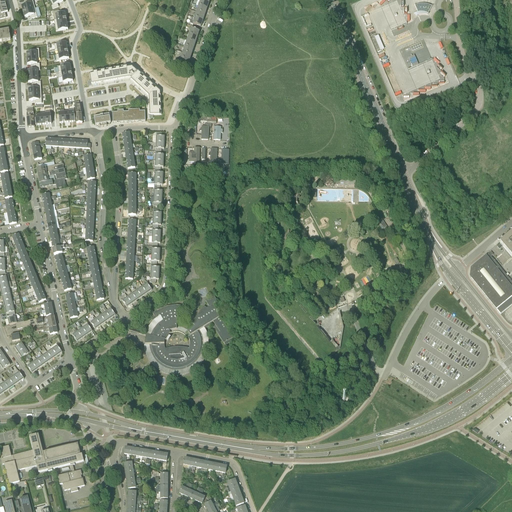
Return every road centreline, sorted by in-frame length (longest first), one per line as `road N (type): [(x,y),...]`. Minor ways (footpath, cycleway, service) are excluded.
road 1 (primary): [(511,359),(459,399),(402,427),(335,444),(243,448)]
road 2 (primary): [(243,448),(300,455),(372,445),(457,414),(511,374)]
road 3 (residential): [(403,175),(480,104),(458,41),(456,0)]
road 4 (residential): [(177,128),(162,289),(124,318)]
road 5 (residential): [(449,275),(413,318),(385,375),(349,304)]
road 6 (tertiary): [(403,175),(328,0)]
road 7 (residential): [(70,356),(40,222)]
road 8 (residential): [(22,135),(11,0)]
road 9 (residential): [(220,0),(177,128)]
road 10 (residential): [(70,0),(89,130)]
